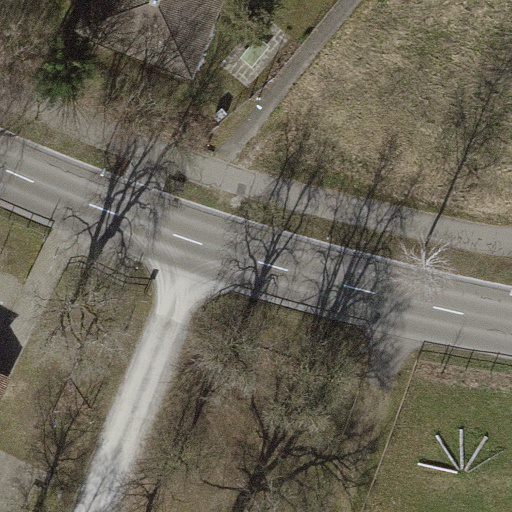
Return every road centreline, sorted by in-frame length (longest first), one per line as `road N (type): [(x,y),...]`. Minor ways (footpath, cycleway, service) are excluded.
road 1 (tertiary): [(0,165),(197,243),(511,324)]
road 2 (track): [(401,300),(331,511)]
